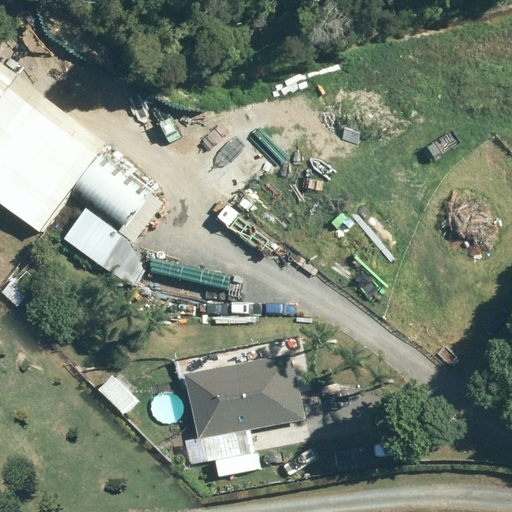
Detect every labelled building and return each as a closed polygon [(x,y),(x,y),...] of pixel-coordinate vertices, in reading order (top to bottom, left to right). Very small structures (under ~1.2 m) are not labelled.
[(162,197),(107,156),(77,195),(95,208),(133,236),(162,197)] [(50,235),(72,201),(58,191),(36,225),(50,235)] [(107,270),(133,236),(95,208),(70,242),(107,270)] [(199,240),(181,267),(218,291),(236,264),(199,240)] [(261,453),(256,430),(310,419),(298,356),(269,362),(265,344),(212,354),(215,369),(191,374),(208,463),(261,453)] [(144,382),(147,406),(186,401),(182,377),(144,382)]
